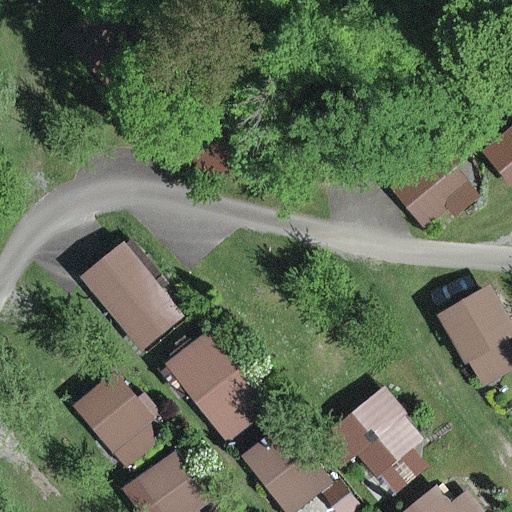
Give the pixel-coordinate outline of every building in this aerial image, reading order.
[(105,0),(74,28),(108,65),(139,37),(105,0)] [(226,173),(260,142),(233,112),(199,143),(226,173)] [(511,134),(498,146),(511,162),(511,134)] [(411,181),(440,218),(464,200),(472,211),(500,189),(463,142),(411,181)] [(264,228),(225,265),(277,319),(316,282),(264,228)] [(144,238),(100,272),(157,346),(201,312),(144,238)] [(511,288),(507,279),(456,307),(482,356),(511,339),(511,288)] [(376,346),(334,295),(290,330),(332,382),(376,346)] [(299,408),(230,321),(181,360),(249,447),(299,408)] [(169,414),(130,366),(89,399),(128,447),(169,414)] [(441,433),(400,383),(339,434),(358,457),(372,447),(393,472),(441,433)] [(303,415),(256,453),(303,511),(351,474),(303,415)] [(206,511),(228,497),(189,445),(154,471),(184,511),(206,511)] [(495,511),(502,507),(480,481),(464,494),(453,481),(414,511),(495,511)]
